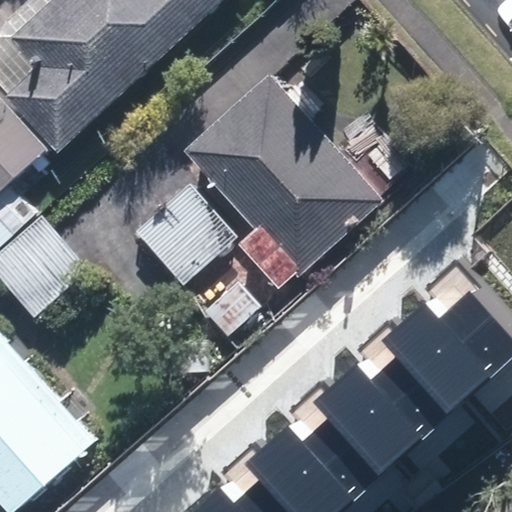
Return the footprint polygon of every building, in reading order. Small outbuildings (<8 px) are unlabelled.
[(19,85),(71,142),(226,0),(59,0),(28,28),(52,54),(19,85)] [(392,194),(283,69),(202,138),(312,264),(392,194)] [(0,194),(57,142),(0,80),(0,194)] [(0,209),(0,258),(5,264),(39,297),(91,245),(53,206),(52,207),(28,182),(0,209)] [(248,231),(204,182),(145,234),(232,333),(275,295),(232,246),(248,231)] [(395,327),(461,399),(488,375),(490,378),(511,357),(511,338),(469,291),(439,318),(423,301),(395,327)] [(0,318),(0,475),(25,504),(103,437),(0,318)] [(461,399),(395,327),(381,340),(397,358),(371,381),(423,438),(449,416),(446,413),(461,399)] [(371,381),(355,364),(314,402),(329,418),(304,441),(353,496),(357,499),(423,438),(371,381)] [(335,511),(353,496),(304,441),(289,425),(247,462),(263,479),(234,504),(241,511),(335,511)] [(241,511),(234,504),(219,487),(191,511),(241,511)]
